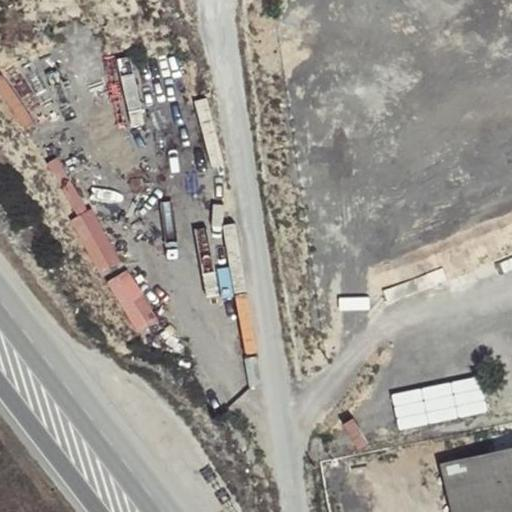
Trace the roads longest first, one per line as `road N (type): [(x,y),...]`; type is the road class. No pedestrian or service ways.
road 1 (primary): [(170,511),(0,292)]
road 2 (primary): [(0,382),(100,511)]
